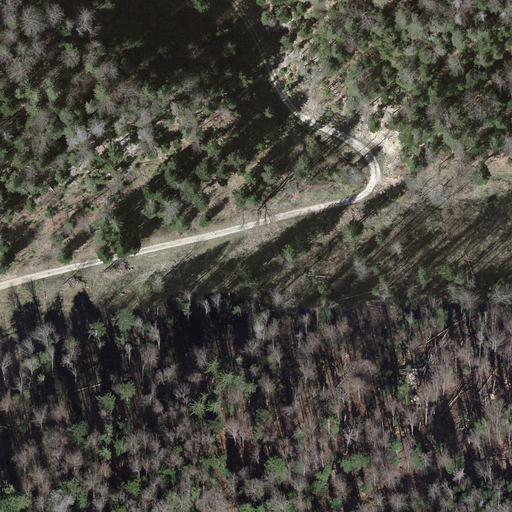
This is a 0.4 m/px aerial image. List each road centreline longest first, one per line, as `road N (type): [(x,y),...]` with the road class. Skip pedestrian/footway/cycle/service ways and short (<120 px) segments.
road 1 (track): [(0,289),(354,199),(376,175),(372,159),(346,138)]
road 2 (track): [(230,0),(290,107),(346,138)]
road 3 (track): [(351,511),(511,463)]
